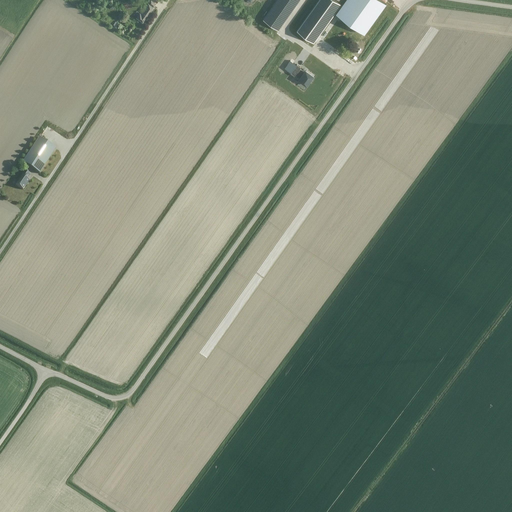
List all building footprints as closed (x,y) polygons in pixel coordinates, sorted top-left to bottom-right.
[(151,0),(149,4),(148,3),(141,13),(140,13),(137,17),(143,22),(148,16),(150,17),(152,15),(150,13),(151,11),(152,12),(155,8),(154,7),(156,4),(151,0)] [(299,0),(276,0),(263,19),(279,30),(299,0)] [(318,37),(339,8),(342,4),(342,3),(336,0),(318,0),(297,30),(314,42),(318,37)] [(386,2),(383,0),(345,0),(342,4),(339,8),(340,8),(336,13),(337,13),(338,13),(341,15),(341,16),(348,21),(364,32),(386,2)] [(297,64),(291,73),(295,76),(296,75),(300,78),(300,79),(300,80),(307,85),(309,82),(310,82),(312,80),(311,79),(313,76),(306,71),(305,72),(303,71),(300,68),(301,67),(297,64)] [(40,174),(56,149),(39,138),(23,163),(40,174)] [(22,175),(22,176),(16,185),(23,190),(29,180),(28,179),(30,175),(25,171),(22,175)]
